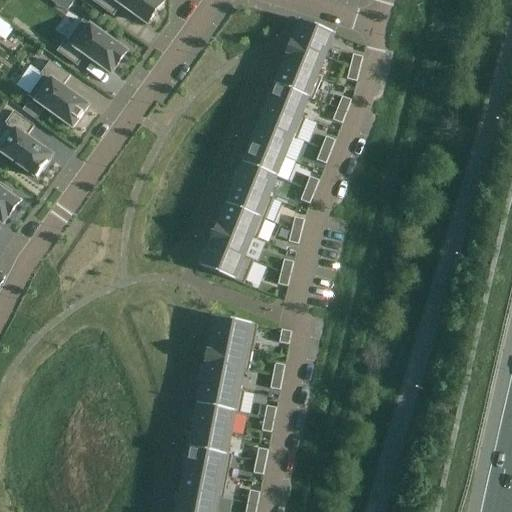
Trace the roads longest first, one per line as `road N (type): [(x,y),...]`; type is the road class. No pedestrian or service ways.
road 1 (residential): [(266,511),(322,201),(372,62),(375,26)]
road 2 (unclassified): [(375,511),(511,33)]
road 3 (residential): [(0,316),(26,265),(215,0)]
